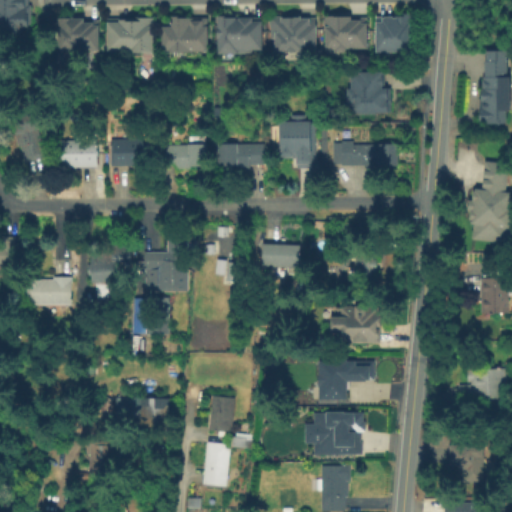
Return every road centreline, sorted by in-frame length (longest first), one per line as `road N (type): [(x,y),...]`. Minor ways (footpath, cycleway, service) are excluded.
road 1 (residential): [(429,201),(21,206),(0,199)]
road 2 (tertiary): [(429,201),(399,511)]
road 3 (tertiary): [(446,0),(429,201)]
